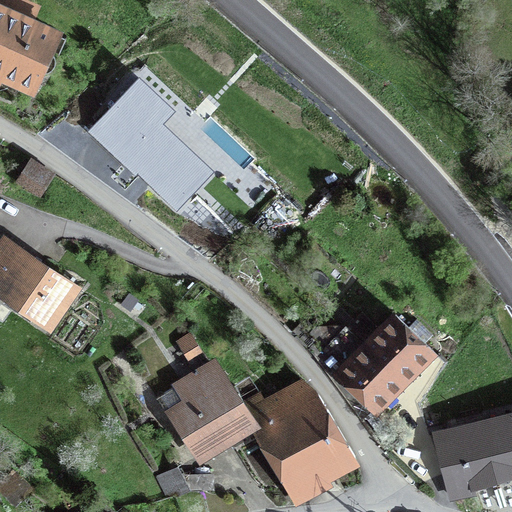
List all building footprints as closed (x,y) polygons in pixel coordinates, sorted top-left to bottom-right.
[(58,34),(0,7),(0,77),(30,92),(58,34)] [(138,78),(89,131),(176,212),(214,171),(163,124),(174,111),(138,78)] [(63,178),(36,161),(20,185),(47,203),(63,178)] [(75,289),(8,242),(0,252),(0,295),(47,328),(75,289)] [(394,311),(329,376),(373,419),(438,354),(394,311)] [(192,334),(178,342),(186,357),(200,349),(192,334)] [(250,430),(258,425),(243,401),(237,391),(231,395),(211,361),(189,373),(202,395),(172,412),(200,459),(250,430)] [(260,391),(243,401),(258,425),(250,430),(295,508),(333,486),(331,483),(357,467),(303,374),(264,397),(260,391)] [(511,411),(431,431),(447,500),(511,484),(511,411)] [(177,469),(160,477),(167,497),(187,490),(210,490),(211,476),(180,476),(177,469)]
